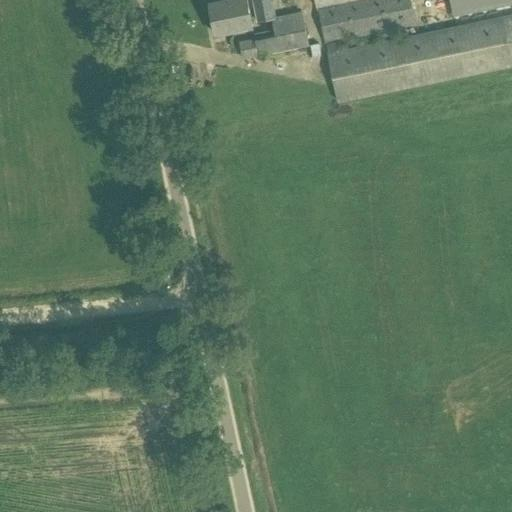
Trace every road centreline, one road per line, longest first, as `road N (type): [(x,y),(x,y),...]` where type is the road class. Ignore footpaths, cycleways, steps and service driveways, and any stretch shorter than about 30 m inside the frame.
road 1 (unclassified): [(248,511),(140,0)]
road 2 (track): [(0,311),(205,298)]
